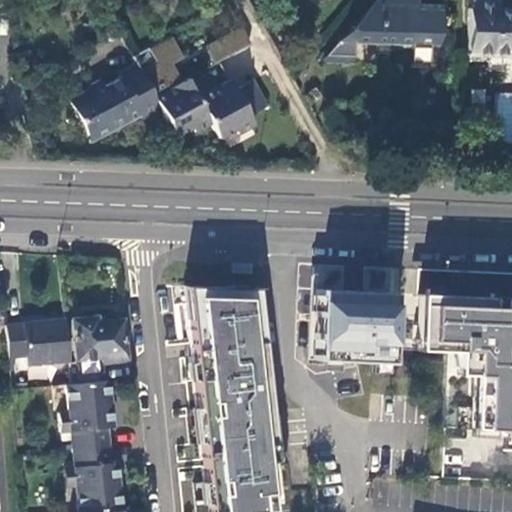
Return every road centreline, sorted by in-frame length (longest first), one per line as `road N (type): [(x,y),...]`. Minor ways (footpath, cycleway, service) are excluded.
road 1 (secondary): [(511,195),(0,175)]
road 2 (secondary): [(146,231),(511,248)]
road 3 (residential): [(165,511),(140,258),(146,231)]
road 4 (secondary): [(0,226),(146,231)]
